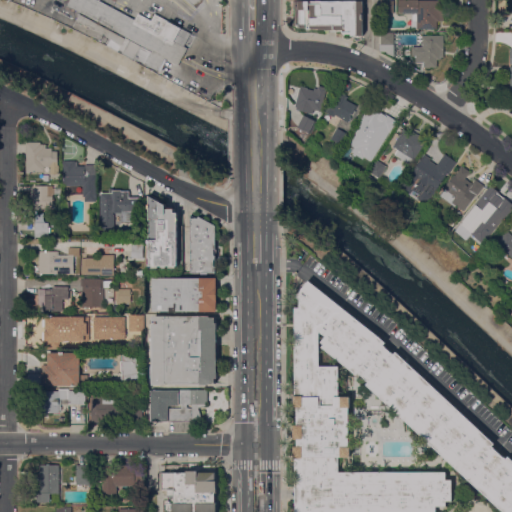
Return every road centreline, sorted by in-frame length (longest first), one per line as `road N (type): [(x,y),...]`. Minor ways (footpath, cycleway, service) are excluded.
road 1 (residential): [(5,511),(11,97)]
road 2 (primary): [(256,511),(256,198)]
road 3 (residential): [(511,164),(368,66),(333,54),(255,48)]
road 4 (residential): [(256,217),(187,191),(0,91)]
road 5 (residential): [(256,444),(0,443)]
road 6 (residential): [(445,113),(475,67),(477,0)]
